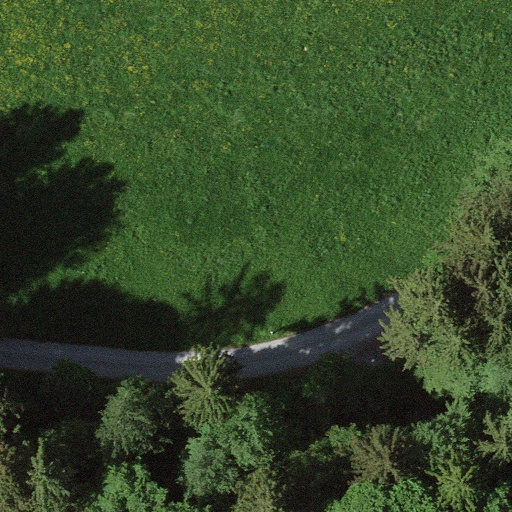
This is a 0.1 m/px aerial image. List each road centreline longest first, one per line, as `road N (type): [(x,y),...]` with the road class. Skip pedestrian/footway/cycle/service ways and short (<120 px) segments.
road 1 (unclassified): [(511,235),(415,307),(347,341),(287,356),(190,359),(0,344)]
road 2 (track): [(511,484),(453,444),(347,341)]
